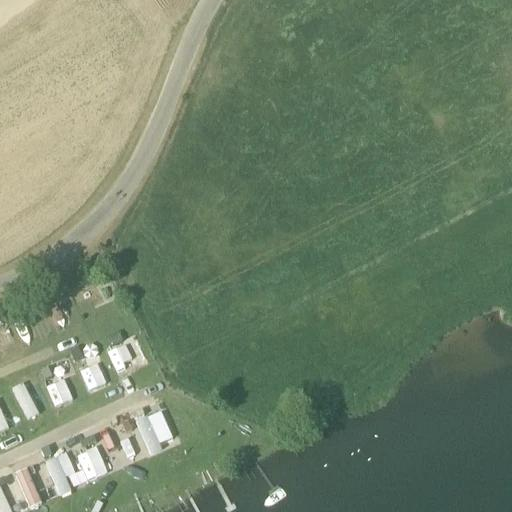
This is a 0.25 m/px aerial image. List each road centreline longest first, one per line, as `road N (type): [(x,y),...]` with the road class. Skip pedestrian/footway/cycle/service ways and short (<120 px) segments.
road 1 (unclassified): [(0,289),(111,209),(213,0)]
road 2 (track): [(0,463),(144,396)]
